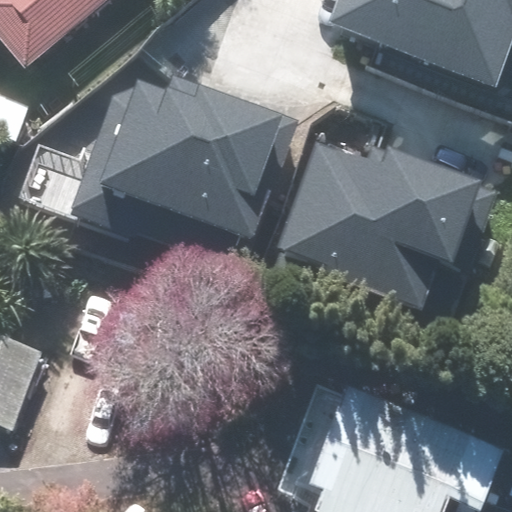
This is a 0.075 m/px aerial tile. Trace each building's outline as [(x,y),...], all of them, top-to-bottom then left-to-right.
[(0,0),(0,65),(18,84),(107,0),(181,0),(186,5),(191,0),(0,0)] [(511,0),(337,0),(320,47),(504,115),(511,94),(511,0)] [(77,208),(245,269),(292,141),(164,94),(160,104),(121,89),(77,208)] [(51,126),(0,109),(0,152),(38,165),(51,126)] [(313,161),(271,275),(438,337),(487,204),(372,161),(365,180),(313,161)] [(0,444),(2,445),(31,361),(0,350),(0,444)] [(466,511),(481,472),(315,414),(282,510),(288,511),(466,511)]
